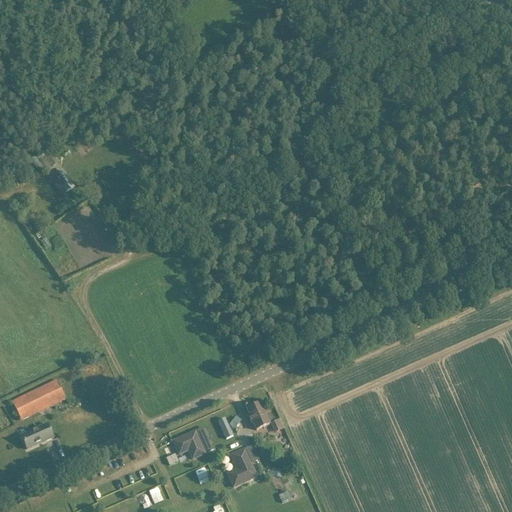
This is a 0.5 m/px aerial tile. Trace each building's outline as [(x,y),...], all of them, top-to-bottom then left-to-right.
[(51,143),(47,135),(33,144),(44,160),(49,167),(50,169),(55,166),(47,155),(51,151),(53,150),(49,145),(51,143)] [(63,176),(56,180),(65,193),(72,188),(63,176)] [(21,421),(66,399),(57,381),(12,403),(21,421)] [(255,432),(262,428),(269,425),(266,419),(260,404),(247,410),(250,417),(248,417),(255,432)] [(241,421),(236,417),(229,426),(234,430),(235,429),(241,421)] [(224,419),(218,422),(226,440),(233,437),(224,419)] [(273,423),(276,433),(285,430),(282,420),(273,423)] [(47,425),(21,437),(27,450),(53,439),(47,425)] [(195,433),(196,435),(175,444),(174,442),(173,443),(179,456),(188,452),(192,461),(205,455),(195,432),(195,433)] [(256,478),(244,451),(231,457),(237,471),(227,475),(233,488),(256,478)] [(175,455),(166,459),(169,467),(178,463),(175,455)] [(198,481),(204,479),(202,471),(195,473),(198,481)] [(154,505),(163,501),(157,488),(148,492),(154,505)] [(133,499),(137,509),(147,505),(143,495),(133,499)]
